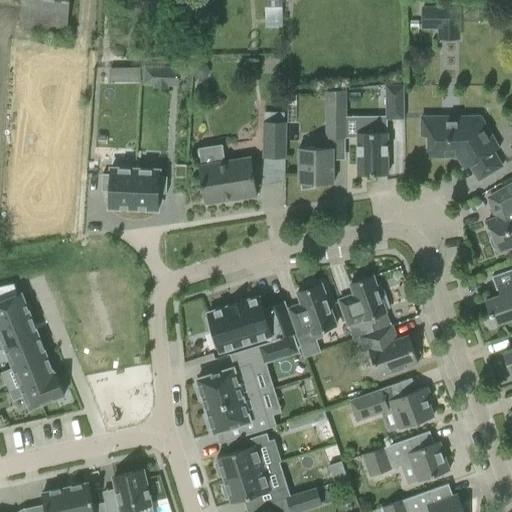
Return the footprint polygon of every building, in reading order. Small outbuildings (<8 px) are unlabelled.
[(21,0),(18,31),(63,36),(67,0),(21,0)] [(264,0),(263,27),(282,28),(283,0),(264,0)] [(421,7),(421,28),(459,28),(459,7),(421,7)] [(114,46),(111,50),(112,54),(115,57),(119,56),(122,53),(122,48),(118,46),(114,46)] [(124,81),(124,67),(109,67),(109,81),(124,81)] [(385,119),(403,119),(402,86),(385,86),(385,119)] [(325,91),(325,137),(345,137),(345,104),(345,89),(325,91)] [(428,157),(448,157),(457,157),(464,169),(469,166),(478,181),(501,167),(493,152),(498,149),(479,117),(420,117),(420,136),(427,136),(428,157)] [(262,156),(285,157),(285,123),(262,123),(262,156)] [(357,133),(357,155),(357,175),(387,175),(386,132),(380,132),(380,129),(376,125),(363,125),(361,128),(361,133),(357,133)] [(298,148),(298,184),(333,184),(332,148),(298,148)] [(198,165),(204,204),(256,196),(250,157),(198,165)] [(134,169),(110,168),(109,175),(102,175),(101,191),(109,191),(108,208),(132,209),(134,169)] [(132,209),(157,210),(158,194),(167,195),(168,177),(158,177),(159,170),(134,169),(132,209)] [(487,222),(492,238),(490,238),(490,242),(492,246),(494,249),(496,248),(497,252),(511,246),(511,184),(488,198),(495,218),(487,222)] [(511,269),(491,277),(498,296),(485,301),(490,316),(493,315),(496,325),(511,318),(511,269)] [(390,326),(385,312),(384,309),(388,308),(382,291),(378,292),(372,276),(368,278),(364,276),(356,279),(354,283),(350,284),(354,296),(338,301),(342,311),(349,330),(352,340),(360,337),(390,326)] [(336,326),(327,303),(321,284),(315,286),(311,284),(303,287),(301,291),(296,293),(300,304),(287,309),(290,318),(296,333),(296,334),(304,357),(319,352),(314,339),(322,337),(320,331),(336,326)] [(0,301),(0,326),(29,315),(21,294),(0,301)] [(287,309),(285,302),(269,307),(263,310),(259,298),(246,303),(246,302),(228,307),(229,308),(207,315),(208,318),(205,319),(211,339),(214,338),(219,352),(245,344),(244,341),(268,333),(271,341),(281,338),(296,333),(290,318),(287,309)] [(4,348),(37,335),(29,315),(0,326),(0,338),(1,340),(0,340),(0,350),(4,349),(4,348)] [(396,340),(392,327),(391,326),(390,326),(360,337),(365,351),(368,350),(378,377),(398,370),(417,363),(407,336),(396,340)] [(262,359),(297,348),(293,334),(281,338),(271,341),(257,346),(262,359)] [(45,355),(37,335),(4,348),(4,349),(12,368),(45,355)] [(511,349),(503,353),(511,378),(511,335),(511,336),(511,339),(511,349)] [(53,374),(45,355),(12,368),(20,388),(53,375),(53,374)] [(260,393),(250,363),(196,380),(197,383),(193,384),(198,401),(202,399),(205,410),(260,393)] [(63,395),(54,374),(53,374),(53,375),(20,388),(9,392),(12,401),(23,396),(29,409),(63,395)] [(426,387),(394,399),(389,386),(349,400),(357,421),(392,408),(400,429),(432,417),(427,401),(430,400),(426,387)] [(270,427),(260,393),(205,410),(207,414),(203,415),(208,431),(212,430),(213,433),(237,425),(241,437),(270,427)] [(310,415),(287,422),(289,430),(313,423),(310,415)] [(371,476),(411,462),(418,482),(429,478),(448,471),(438,442),(433,444),(429,431),(410,438),(363,454),(371,476)] [(264,467),(257,445),(268,442),(266,433),(246,440),(248,447),(216,457),(218,462),(214,464),(218,477),(222,476),(223,480),(264,467)] [(341,460),(328,465),(334,481),(346,477),(342,463),(341,460)] [(271,490),(267,476),(282,472),(278,462),(264,467),(223,480),(225,484),(221,485),(225,499),(229,498),(230,503),(271,490)] [(135,511),(135,509),(150,505),(142,470),(112,477),(120,508),(106,511),(105,511),(135,511)] [(93,511),(87,483),(64,488),(69,511),(93,511)] [(462,511),(460,504),(458,505),(454,496),(452,497),(448,484),(383,507),(384,511),(462,511)] [(69,511),(64,488),(40,493),(44,511),(69,511)] [(295,511),(321,504),(316,489),(286,498),(289,511),(295,511)]
